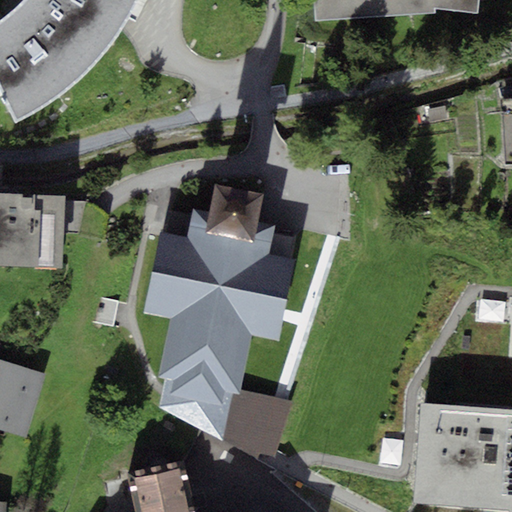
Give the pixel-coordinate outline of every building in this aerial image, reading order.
[(24,0),(5,19),(0,22),(0,91),(15,123),(27,118),(41,109),(56,99),(78,81),(93,65),(120,35),(129,18),(135,21),(146,0),(24,0)] [(313,0),(314,21),(434,11),(435,6),(478,13),(479,0),(313,0)] [(511,99),(500,100),(504,166),(511,165),(511,99)] [(265,194),(217,186),(210,209),(192,202),(185,238),(160,234),(144,312),(172,319),(157,380),(167,381),(159,409),(268,466),(290,404),(240,396),(250,335),(276,340),(295,261),(271,253),(278,225),(259,221),(265,194)] [(66,196),(0,192),(0,262),(63,265),(63,257),(66,196)] [(47,377),(0,361),(0,430),(27,439),(47,377)] [(511,511),(511,410),(421,404),(413,504),(510,511),(509,511),(511,511)] [(194,511),(184,461),(134,471),(127,472),(136,511),(194,511)]
